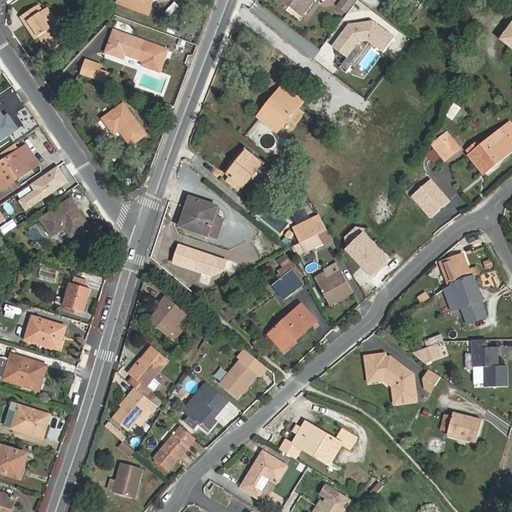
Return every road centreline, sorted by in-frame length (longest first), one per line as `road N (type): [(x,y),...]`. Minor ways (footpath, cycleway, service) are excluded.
road 1 (residential): [(168,511),(220,449),(363,327),(457,228),(487,216)]
road 2 (tertiary): [(145,221),(55,511)]
road 3 (residential): [(145,221),(119,214),(0,39)]
road 4 (unclassified): [(228,0),(145,221)]
